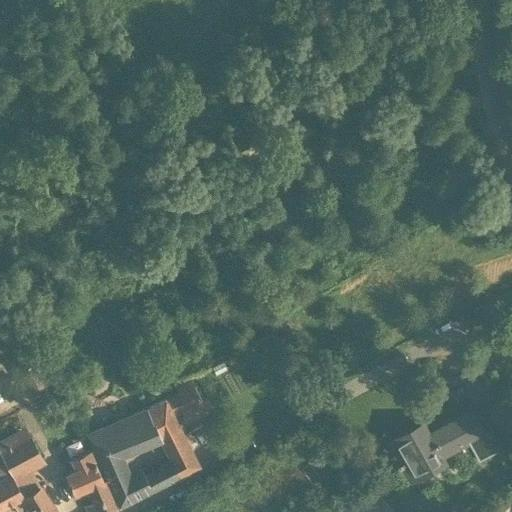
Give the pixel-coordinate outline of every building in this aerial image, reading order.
[(183,391),(147,407),(161,437),(160,438),(173,460),(160,467),(167,481),(198,464),(173,415),(201,401),(194,388),(183,393),(183,391)] [(73,406),(78,419),(93,414),(88,401),(87,402),(83,393),(75,397),(78,404),(73,406)] [(161,437),(147,407),(89,434),(120,505),(149,490),(140,471),(128,476),(120,459),(121,455),(160,438),(161,437)] [(391,441),(405,465),(411,461),(420,477),(447,463),(442,455),(486,431),(474,410),(431,434),(425,422),(391,441)] [(42,459),(28,435),(0,451),(0,452),(12,474),(14,476),(24,470),(24,469),(42,459)] [(82,508),(84,511),(108,511),(115,508),(94,459),(90,450),(69,460),(72,469),(63,474),(74,495),(80,492),(83,497),(87,495),(90,504),(82,508)] [(54,511),(40,487),(35,490),(24,470),(14,476),(12,474),(0,481),(0,506),(9,501),(15,511),(25,506),(28,511),(54,511)]
